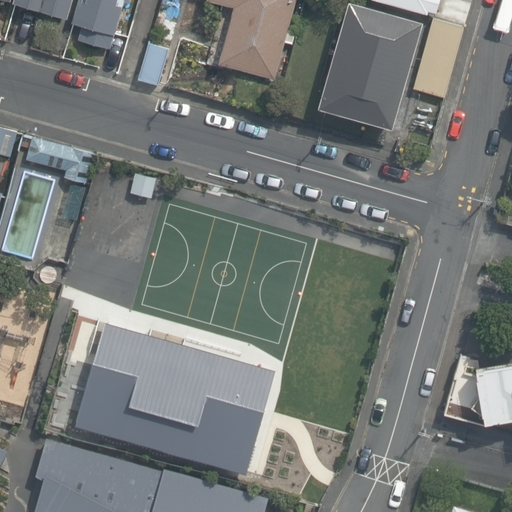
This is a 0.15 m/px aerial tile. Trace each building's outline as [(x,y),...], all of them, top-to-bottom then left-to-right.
[(2,0),(2,2),(62,18),(66,0),(2,0)] [(66,0),(62,18),(61,22),(68,24),(65,37),(108,49),(120,0),(66,0)] [(289,0),(215,0),(226,3),(210,61),(269,77),(289,0)] [(392,123),(420,17),(356,0),(338,0),(311,102),(392,123)] [(375,0),(422,13),(424,8),(433,11),(435,0),(375,0)] [(443,97),(462,27),(426,17),(407,87),(443,97)] [(163,48),(142,42),(133,77),(154,83),(163,48)] [(0,159),(4,160),(10,134),(0,131),(0,159)] [(94,150),(30,133),(24,157),(88,174),(94,150)] [(103,337),(130,241),(124,239),(132,212),(84,198),(49,322),(103,337)] [(225,230),(165,213),(147,279),(207,295),(225,230)] [(198,324),(142,309),(125,374),(181,389),(198,324)] [(434,415),(462,412),(462,420),(507,416),(509,428),(511,428),(511,370),(505,371),(504,355),(451,349),(434,415)] [(185,397),(66,364),(52,417),(170,449),(185,397)] [(254,511),(260,494),(38,436),(26,473),(33,475),(25,511),(254,511)] [(0,443),(0,465),(10,445),(0,443)]
